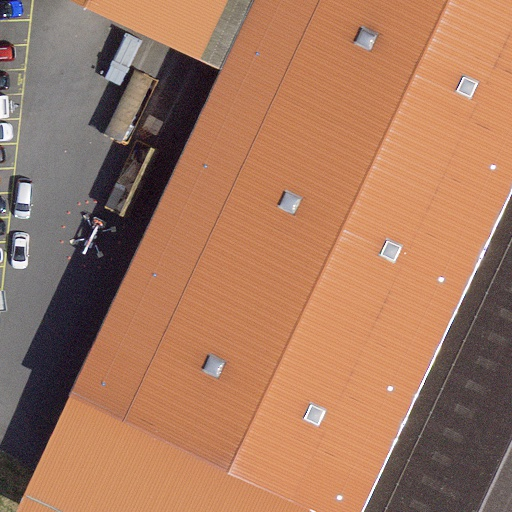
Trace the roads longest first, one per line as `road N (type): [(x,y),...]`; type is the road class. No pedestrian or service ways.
road 1 (unknown): [(62,386),(63,347),(77,309),(244,0)]
road 2 (unknown): [(62,386),(32,335),(29,308),(56,41)]
road 3 (unknown): [(158,511),(96,463),(70,421),(62,386)]
